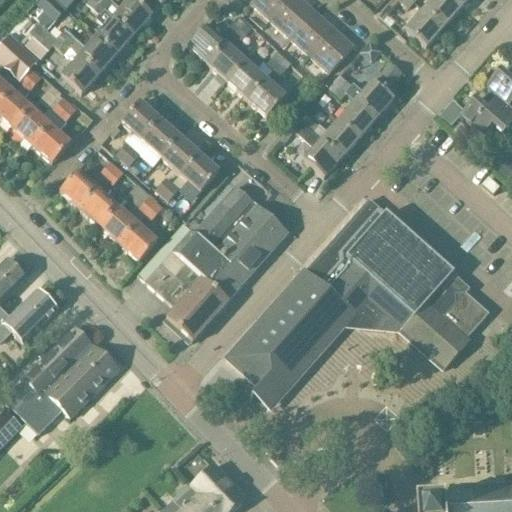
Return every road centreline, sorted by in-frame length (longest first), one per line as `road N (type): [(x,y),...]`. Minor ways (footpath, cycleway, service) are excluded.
road 1 (unclassified): [(177,394),(0,208)]
road 2 (residential): [(177,394),(325,223)]
road 3 (residential): [(325,223),(158,72)]
road 4 (residential): [(325,223),(442,89)]
road 5 (unclassified): [(290,511),(177,394)]
road 6 (residential): [(53,178),(158,72)]
road 7 (residential): [(343,0),(442,89)]
